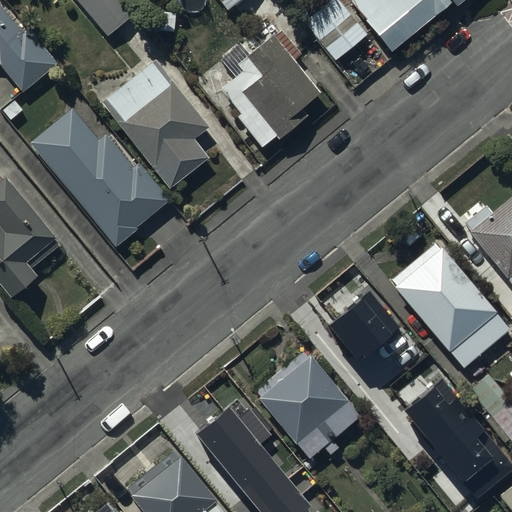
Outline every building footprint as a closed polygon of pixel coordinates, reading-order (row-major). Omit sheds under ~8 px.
[(121,0),(75,0),(107,39),(135,17),(121,0)] [(339,0),(299,0),(292,6),(333,57),(365,32),(339,0)] [(351,0),(364,15),(363,16),(390,48),(447,0),(454,0),(456,1),(456,0),(351,0)] [(0,66),(0,67),(24,93),(57,64),(30,30),(23,36),(0,7),(0,66)] [(240,40),(217,56),(233,75),(220,86),(244,116),(255,108),(277,136),(305,112),(299,105),(319,89),(292,56),(300,50),(282,28),(274,34),(272,32),(248,49),(240,40)] [(154,57),(100,99),(167,185),(207,154),(192,135),(207,123),(154,57)] [(66,108),(28,139),(113,240),(135,222),(133,220),(163,195),(134,160),(128,165),(101,133),(92,140),(66,108)] [(7,180),(0,185),(0,283),(13,299),(41,276),(35,269),(59,249),(53,242),(57,240),(7,180)] [(482,199),(459,218),(511,281),(511,190),(490,208),(482,199)] [(440,242),(391,283),(446,349),(449,346),(457,355),(473,341),(480,351),(506,329),(491,310),(494,307),(440,242)] [(366,286),(317,325),(356,373),(405,333),(366,286)] [(309,456),(323,445),(329,452),(338,445),(332,438),(361,414),(304,345),(252,387),(309,456)] [(511,461),(439,371),(389,411),(468,509),(511,474),(511,461)] [(487,371),(468,387),(511,439),(511,392),(508,396),(487,371)] [(241,392),(190,434),(194,439),(193,440),(247,504),(249,502),(257,511),(267,511),(292,492),(293,493),(312,478),(297,461),(296,461),(245,399),(246,398),(241,392)] [(225,511),(173,447),(125,486),(145,511),(225,511)] [(511,482),(498,493),(511,510),(511,482)] [(117,511),(107,499),(90,511),(117,511)]
